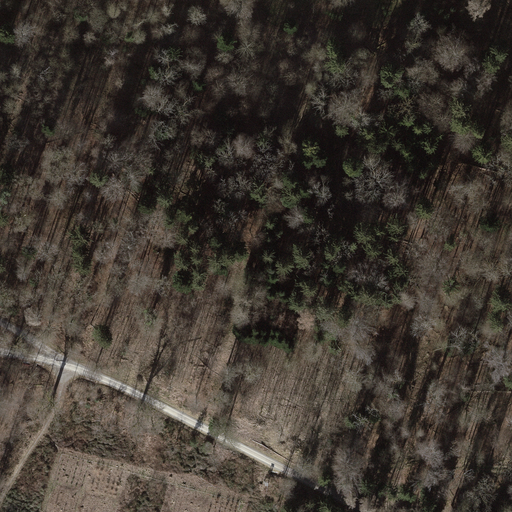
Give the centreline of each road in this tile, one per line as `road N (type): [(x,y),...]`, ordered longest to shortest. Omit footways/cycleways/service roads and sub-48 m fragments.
road 1 (track): [(0,350),(66,365),(170,409),(369,511)]
road 2 (track): [(0,506),(49,422),(66,365),(0,321)]
